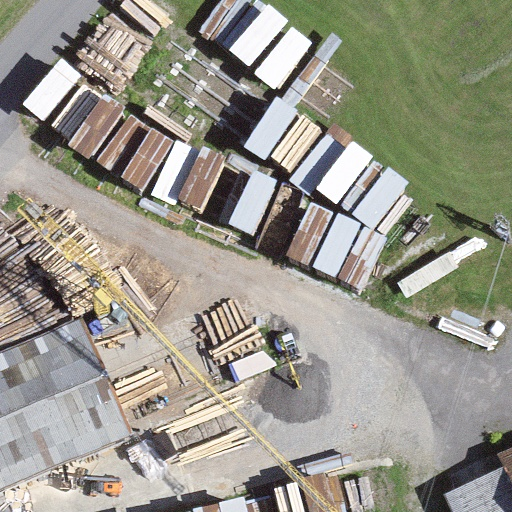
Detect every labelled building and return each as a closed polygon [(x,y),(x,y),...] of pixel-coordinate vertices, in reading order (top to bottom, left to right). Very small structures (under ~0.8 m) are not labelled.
[(160,84),(366,203),(330,264),(344,272),(373,223),(394,235),(430,173),(189,33),(160,84)] [(126,172),(162,124),(94,74),(58,122),(126,172)] [(161,197),(241,223),(262,160),(182,133),(161,197)] [(296,187),(273,239),(328,263),(351,211),(296,187)] [(373,229),(348,280),(370,291),(395,240),(373,229)] [(0,511),(0,493),(118,442),(70,332),(0,361),(0,511)] [(511,511),(511,473),(450,501),(454,511),(511,511)]
